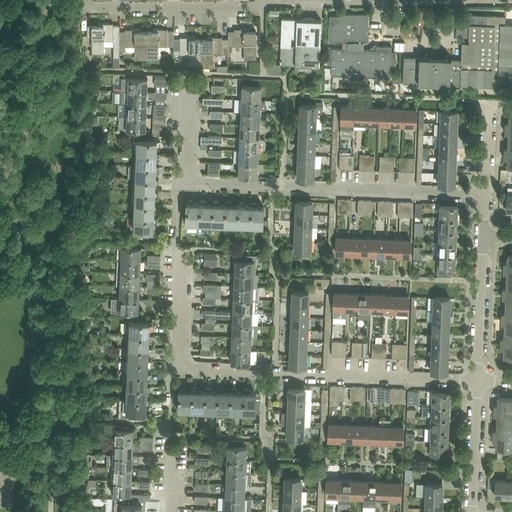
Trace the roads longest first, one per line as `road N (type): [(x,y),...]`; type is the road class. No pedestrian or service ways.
road 1 (residential): [(486,194),(185,183)]
road 2 (residential): [(479,379),(179,370)]
road 3 (residential): [(76,0),(76,8),(271,0)]
road 4 (residential): [(479,379),(485,236)]
road 5 (residential): [(474,511),(479,379)]
road 6 (residential): [(179,370),(181,247)]
